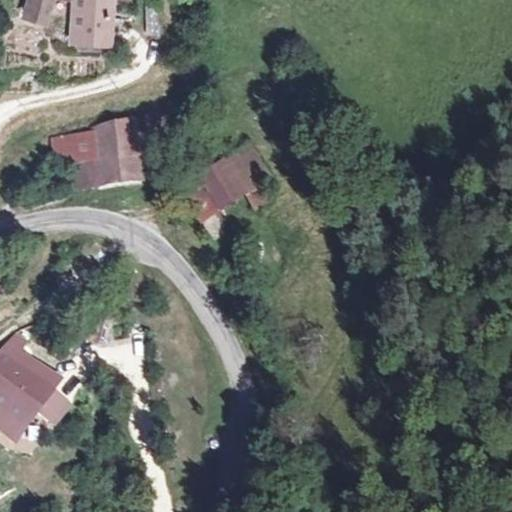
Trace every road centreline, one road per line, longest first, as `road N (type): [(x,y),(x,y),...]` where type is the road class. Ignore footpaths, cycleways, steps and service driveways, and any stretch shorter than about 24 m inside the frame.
road 1 (tertiary): [(228,511),(246,453),(247,404),(228,345),(194,289),(142,237),(102,221),(58,219),(0,233)]
road 2 (track): [(125,34),(144,44),(143,68),(110,85),(18,104),(0,117)]
